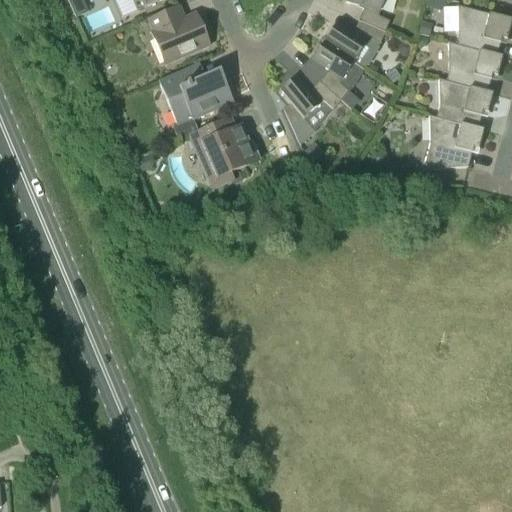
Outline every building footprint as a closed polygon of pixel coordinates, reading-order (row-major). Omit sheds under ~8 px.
[(120,0),(121,2),(126,0),(129,0),(135,13),(166,0),(120,0)] [(362,25),(384,34),(389,23),(378,17),(382,3),(380,3),(380,0),(345,0),(344,4),(365,9),(361,25),(362,25)] [(178,8),(160,16),(147,22),(151,32),(149,33),(164,67),(209,48),(195,15),(184,20),(178,8)] [(455,47),(496,58),(500,41),(506,42),(511,22),(456,8),(456,9),(457,31),(459,35),(455,47)] [(427,39),(432,26),(421,23),(417,36),(427,39)] [(378,48),(384,34),(362,25),(353,37),(335,25),(323,44),(364,70),(366,66),(368,67),(380,49),(378,48)] [(426,46),(428,40),(418,37),(414,48),(419,50),(426,46)] [(406,59),(410,47),(400,43),(397,49),(401,57),(406,59)] [(361,74),(364,70),(323,44),(311,62),(329,73),(319,85),(339,103),(352,88),(353,88),(362,75),(361,74)] [(501,59),(496,58),(455,47),(449,45),(449,72),(446,84),(486,94),(491,77),(496,79),(501,59)] [(199,81),(193,66),(157,83),(166,100),(170,112),(178,128),(192,121),(192,122),(232,105),(219,73),(199,81)] [(339,103),(319,85),(309,96),(295,80),(278,94),(290,108),(284,113),(291,128),(299,146),(315,132),(314,131),(332,111),(339,103)] [(492,96),(486,94),(446,84),(439,81),(440,109),(436,120),(477,131),(481,114),(487,115),(492,96)] [(477,131),(436,120),(429,118),(429,144),(430,145),(422,174),(467,170),(472,150),(477,152),(482,132),(477,131)] [(240,129),(234,131),(229,121),(228,122),(227,120),(223,122),(196,135),(214,176),(205,180),(211,191),(234,181),(231,174),(257,162),(250,145),(247,146),(240,129)] [(197,133),(192,122),(182,126),(187,137),(188,137),(195,133),(197,133)] [(151,169),(153,162),(151,156),(135,163),(140,173),(151,169)]
